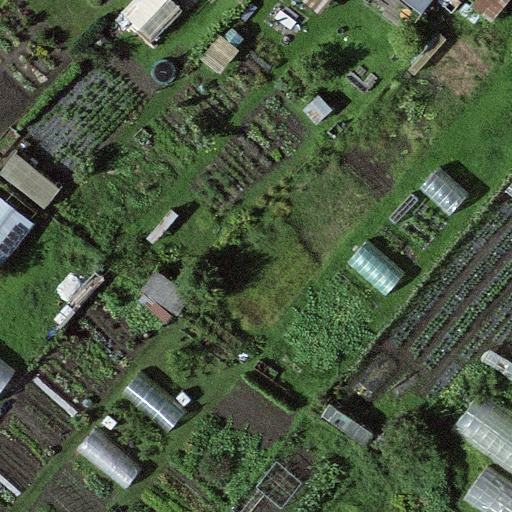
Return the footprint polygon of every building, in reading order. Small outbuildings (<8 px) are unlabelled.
[(37,118),(8,153),(49,187),(78,152),(37,118)] [(1,168),(0,169),(0,235),(8,243),(42,202),(1,168)] [(0,383),(24,350),(0,333),(0,383)] [(456,419),(493,439),(468,486),(511,509),(511,387),(482,371),(456,419)] [(137,511),(155,511),(146,503),(137,511)]
